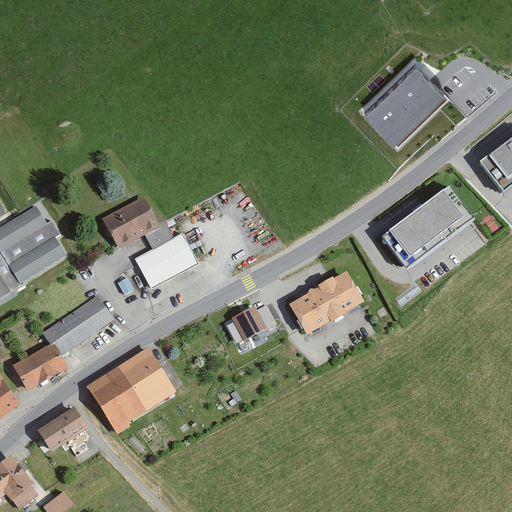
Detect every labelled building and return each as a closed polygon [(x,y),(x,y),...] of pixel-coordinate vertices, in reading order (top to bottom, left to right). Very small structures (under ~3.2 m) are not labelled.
[(416,65),(365,114),(396,147),(447,98),(416,65)] [(511,141),(481,166),(504,195),(511,189),(511,141)] [(449,190),(384,239),(408,270),(473,221),(449,190)] [(143,197),(103,220),(120,249),(160,227),(143,197)] [(0,301),(69,258),(57,239),(62,236),(53,222),(48,225),(37,208),(0,231),(0,301)] [(183,235),(136,260),(152,289),(198,264),(183,235)] [(347,271),(289,304),(307,335),(365,302),(347,271)] [(128,278),(119,282),(125,292),(133,288),(128,278)] [(99,295),(42,333),(50,344),(52,346),(54,344),(62,356),(115,320),(99,295)] [(256,307),(234,318),(245,341),(273,327),(266,313),(261,316),(256,307)] [(50,344),(13,365),(28,391),(68,367),(62,356),(54,344),(52,346),(50,344)] [(151,349),(90,388),(118,431),(179,392),(151,349)] [(0,374),(0,421),(22,406),(0,374)] [(73,408),(39,431),(52,451),(87,429),(73,408)] [(14,458),(0,469),(0,503),(10,496),(23,511),(41,497),(34,488),(37,486),(14,458)] [(63,492),(43,508),(46,511),(63,511),(73,505),(63,492)]
